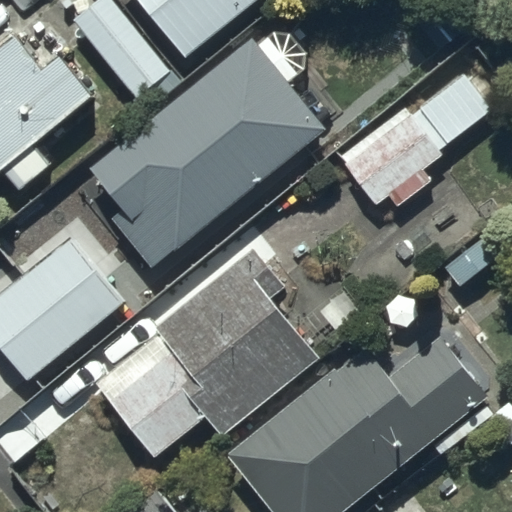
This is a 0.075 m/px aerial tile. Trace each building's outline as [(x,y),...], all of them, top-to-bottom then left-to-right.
[(67,53),(78,44),(126,102),(159,75),(97,0),(91,0),(60,26),(64,32),(55,39),(67,53)] [(120,0),(173,64),(249,0),(120,0)] [(251,38),(88,168),(123,211),(113,219),(152,268),(325,130),(251,38)] [(0,42),(0,184),(8,195),(40,169),(20,143),(76,99),(48,62),(27,78),(0,42)] [(416,167),(483,114),(455,78),(411,113),(404,105),(329,165),(363,211),(378,201),(388,214),(428,182),(416,167)] [(124,303),(71,237),(0,294),(0,347),(28,381),(124,303)] [(145,343),(86,391),(140,461),(190,419),(212,446),(310,365),(258,302),(271,291),(239,251),(138,334),(145,343)] [(356,356),(218,461),(257,511),(337,511),(478,405),(429,341),(376,381),(356,356)] [(160,511),(145,494),(123,511),(160,511)]
